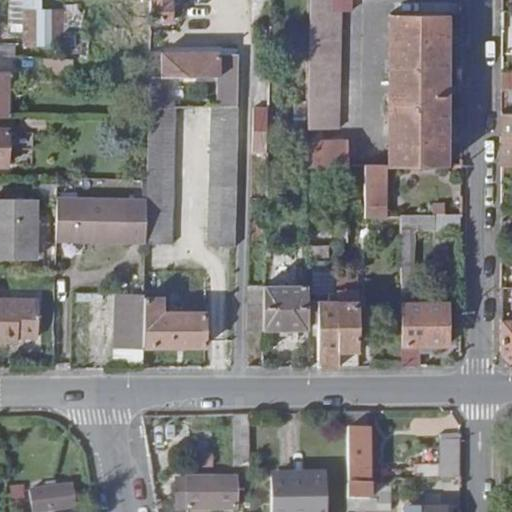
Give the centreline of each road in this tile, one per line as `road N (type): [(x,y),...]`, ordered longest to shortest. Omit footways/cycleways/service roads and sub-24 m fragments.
road 1 (residential): [(238,393),(245,19),(216,19)]
road 2 (residential): [(478,0),(480,389)]
road 3 (residential): [(238,393),(480,389)]
road 4 (residential): [(96,395),(238,393)]
road 5 (residential): [(480,389),(480,511)]
